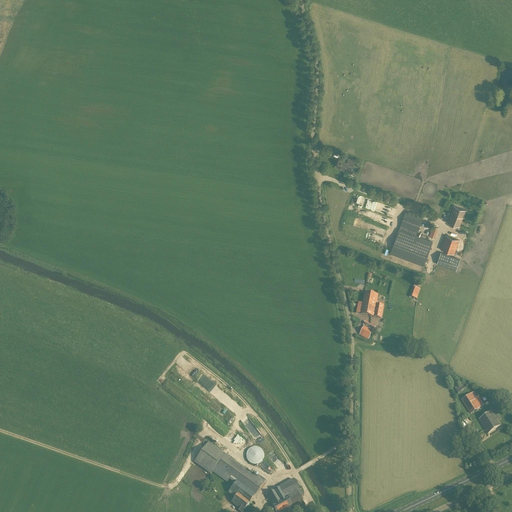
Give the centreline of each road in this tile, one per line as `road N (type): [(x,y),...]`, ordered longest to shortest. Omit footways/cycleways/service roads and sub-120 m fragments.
road 1 (unclassified): [(350,511),(352,343),(321,208),(313,149),(316,57),(301,0)]
road 2 (primary): [(398,511),(511,458)]
